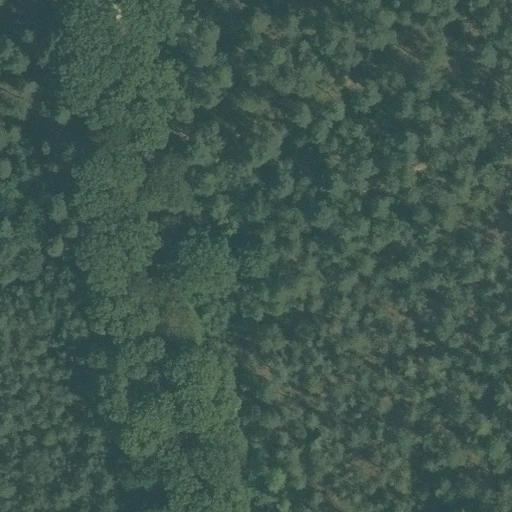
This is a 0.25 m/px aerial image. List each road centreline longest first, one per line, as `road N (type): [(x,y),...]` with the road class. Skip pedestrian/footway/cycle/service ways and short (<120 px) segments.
road 1 (track): [(115,0),(174,511)]
road 2 (track): [(142,252),(212,255),(511,130)]
road 3 (track): [(142,252),(65,245),(130,204),(136,191)]
